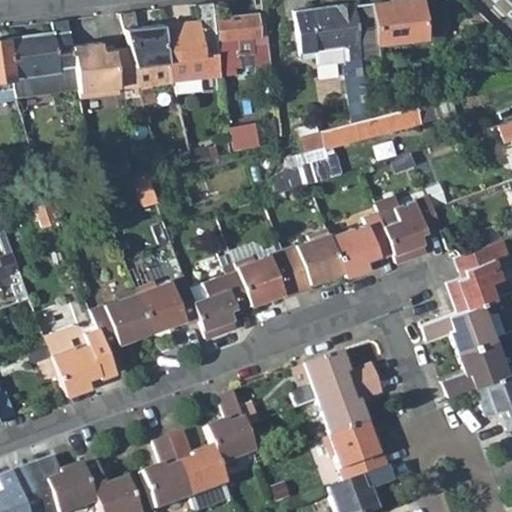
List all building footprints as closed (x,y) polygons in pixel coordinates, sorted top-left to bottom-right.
[(387,0),(387,1),(352,5),(359,58),(377,56),(375,44),(422,38),(418,0),(387,0)] [(168,71),(170,80),(170,81),(219,75),(218,65),(217,54),(215,40),(211,2),(196,4),(197,19),(160,24),(165,62),(166,62),(168,71)] [(352,3),(291,11),(296,52),(312,50),(344,45),(347,62),(350,88),(363,86),(359,58),(352,5),(352,3)] [(138,85),(144,109),(153,107),(151,99),(154,99),(147,74),(144,65),(166,62),(165,62),(160,24),(135,28),(133,12),(120,14),(127,43),(136,79),(138,85)] [(257,35),(254,15),(215,20),(218,40),(215,40),(217,54),(226,53),(225,40),(235,38),(257,35)] [(52,34),(7,40),(13,78),(55,72),(56,81),(56,83),(75,80),(69,43),(68,34),(53,36),(52,34)] [(235,38),(236,48),(251,45),(266,43),(265,34),(257,35),(235,38)] [(0,40),(0,79),(13,78),(7,40),(0,40)] [(69,43),(75,80),(77,95),(119,89),(119,87),(118,82),(136,79),(127,43),(100,47),(99,40),(69,43)] [(266,43),(251,45),(254,70),(268,68),(266,43)] [(312,50),(313,59),(339,57),(340,63),(347,62),(344,45),(312,50)] [(144,65),(147,74),(168,71),(166,62),(144,65)] [(13,78),(14,87),(56,81),(55,72),(13,78)] [(13,78),(0,79),(0,99),(17,97),(14,87),(13,78)] [(305,182),(356,167),(358,166),(355,158),(339,163),(337,155),(327,158),(324,145),(439,116),(434,100),(367,117),(297,135),(302,164),(270,173),(275,192),(305,182)] [(504,143),(511,140),(511,143),(511,119),(497,124),(504,143)] [(511,177),(503,181),(508,195),(509,195),(511,194),(511,177)] [(447,202),(440,182),(421,189),(422,193),(428,208),(447,202)] [(373,212),(379,228),(395,222),(389,205),(393,204),(388,193),(368,201),(373,212)] [(435,228),(428,208),(422,193),(393,204),(389,205),(395,222),(379,228),(388,251),(391,260),(401,256),(421,249),(419,243),(416,235),(425,232),(435,228)] [(48,200),(33,204),(41,224),(55,218),(48,200)] [(358,217),(360,224),(347,229),(346,226),(324,234),(337,268),(339,273),(363,264),(362,261),(374,256),(388,251),(379,228),(373,212),(358,217)] [(304,234),(306,240),(278,250),(292,290),(306,285),(304,281),(337,268),(324,234),(322,227),(304,234)] [(503,257),(497,240),(484,245),(457,256),(455,256),(452,257),(460,277),(444,283),(446,288),(456,313),(477,305),(487,301),(481,284),(496,278),(490,262),(503,257)] [(233,270),(245,302),(275,291),(277,295),(292,290),(278,250),(276,245),(256,252),(252,242),(226,251),(229,261),(233,270)] [(12,249),(0,253),(0,270),(17,264),(12,249)] [(218,266),(221,274),(183,287),(190,305),(194,316),(195,320),(201,334),(230,323),(225,309),(245,302),(233,270),(229,261),(218,266)] [(132,286),(147,328),(178,317),(180,321),(194,316),(190,305),(183,287),(179,274),(151,284),(150,280),(132,286)] [(113,340),(147,328),(132,286),(112,293),(113,297),(86,307),(91,320),(101,349),(115,344),(113,340)] [(454,353),(490,339),(477,305),(456,313),(416,327),(420,336),(422,341),(446,332),(454,353)] [(42,333),(64,393),(89,383),(87,378),(109,370),(101,349),(91,320),(80,324),(74,321),(42,333)] [(504,374),(490,339),(454,353),(463,374),(437,383),(442,395),(470,385),(504,374)] [(366,363),(342,372),(334,349),(296,363),(310,399),(370,376),(366,363)] [(283,368),(296,404),(310,399),(296,363),(283,368)] [(511,387),(509,388),(504,374),(470,385),(481,415),(495,410),(497,416),(501,430),(511,425),(511,387)] [(370,376),(310,399),(322,433),(361,419),(354,399),(376,390),(371,376),(370,376)] [(0,416),(5,414),(9,413),(0,388),(0,416)] [(199,425),(208,448),(213,461),(249,449),(240,425),(233,406),(227,389),(212,394),(221,417),(199,425)] [(233,406),(240,425),(258,418),(251,400),(233,406)] [(361,419),(322,433),(318,435),(325,454),(329,452),(340,479),(382,463),(379,455),(377,450),(373,452),(361,419)] [(186,497),(222,484),(213,461),(208,448),(186,455),(177,432),(163,437),(186,497)] [(138,474),(151,509),(186,497),(163,437),(150,442),(148,443),(158,467),(138,474)] [(64,511),(93,502),(80,468),(79,464),(61,470),(54,455),(37,460),(24,465),(39,506),(41,511),(64,511)] [(93,502),(96,511),(136,511),(124,479),(102,486),(93,463),(82,467),(80,468),(93,502)] [(329,511),(360,511),(373,508),(365,487),(388,479),(382,463),(340,479),(320,487),(329,511)] [(27,511),(27,510),(39,506),(24,465),(10,470),(0,473),(0,489),(0,491),(0,490),(0,511),(27,511)]
